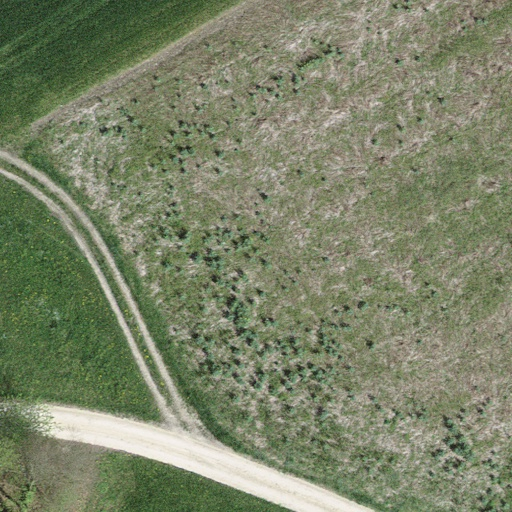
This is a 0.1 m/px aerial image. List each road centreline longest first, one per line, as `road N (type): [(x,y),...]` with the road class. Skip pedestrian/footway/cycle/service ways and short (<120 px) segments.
road 1 (track): [(181,459),(157,385),(68,216),(0,173)]
road 2 (track): [(0,428),(181,459)]
road 3 (track): [(181,459),(313,511)]
